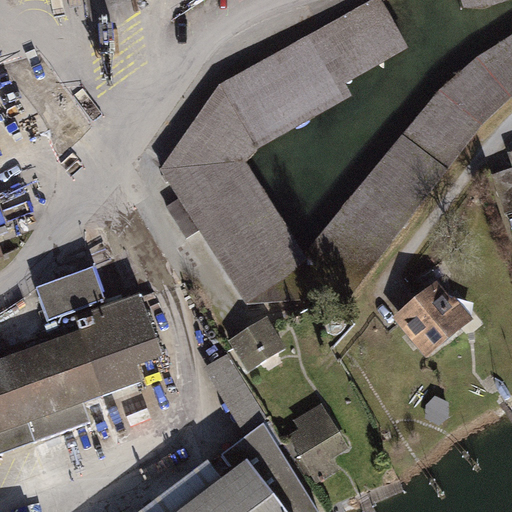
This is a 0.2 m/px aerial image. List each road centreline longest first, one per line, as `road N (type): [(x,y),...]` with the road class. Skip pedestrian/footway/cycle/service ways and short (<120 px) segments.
road 1 (residential): [(511,128),(341,354)]
road 2 (residential): [(96,163),(222,42),(319,0)]
road 3 (residential): [(96,163),(29,273),(0,290)]
road 4 (residential): [(0,49),(96,163)]
